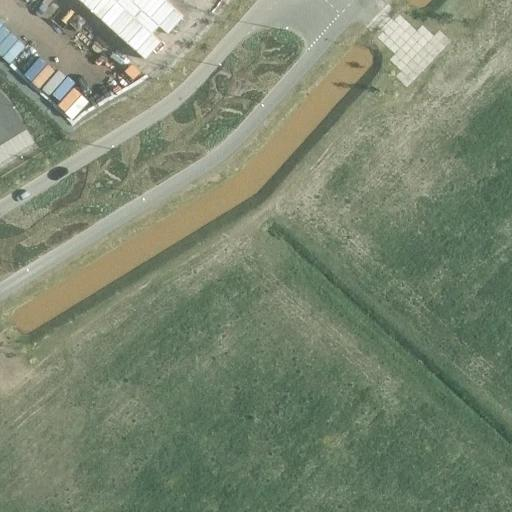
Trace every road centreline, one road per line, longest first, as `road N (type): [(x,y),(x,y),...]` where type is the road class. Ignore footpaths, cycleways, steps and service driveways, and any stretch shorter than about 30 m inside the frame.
road 1 (unclassified): [(0,292),(222,152),(344,20)]
road 2 (unclassified): [(268,0),(164,107),(0,209)]
